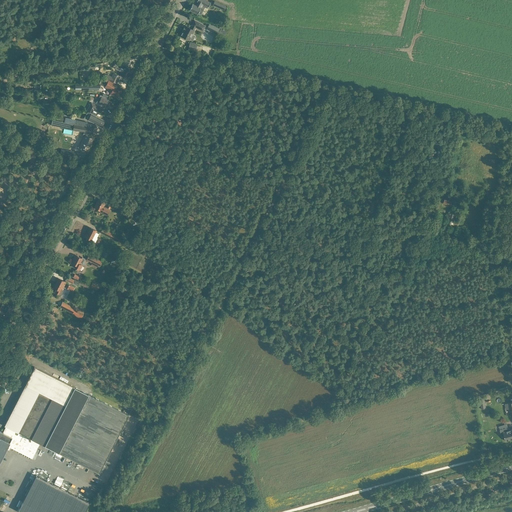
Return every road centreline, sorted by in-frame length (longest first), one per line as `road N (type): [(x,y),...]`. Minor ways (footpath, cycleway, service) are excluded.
road 1 (track): [(109,511),(330,88)]
road 2 (tertiary): [(0,351),(181,0)]
road 3 (unclassified): [(455,117),(161,49)]
road 4 (track): [(161,49),(0,78)]
road 5 (primary): [(354,511),(511,466)]
